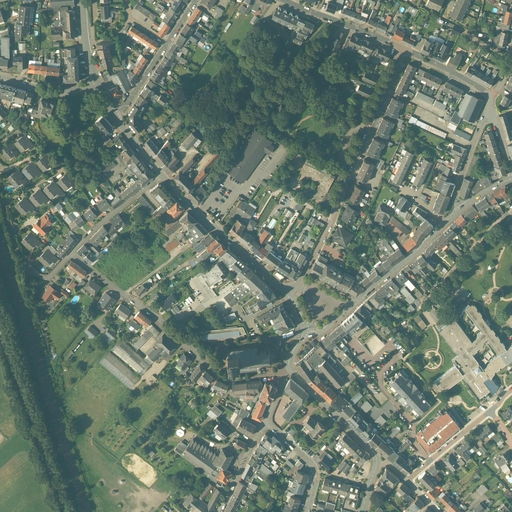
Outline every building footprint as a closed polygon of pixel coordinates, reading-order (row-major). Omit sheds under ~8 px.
[(72,8),(73,8),(73,4),(75,4),(74,4),(74,0),(50,0),(50,2),(48,2),(48,8),(37,8),(37,11),(51,10),(60,9),(72,8)] [(182,6),(173,0),(172,0),(172,1),(173,2),(170,6),(179,11),(182,6)] [(245,0),(245,1),(250,3),(249,6),(248,5),(246,8),(242,6),(239,10),(247,14),(254,4),(255,0),(245,0)] [(255,0),(254,4),(251,8),(257,11),(259,5),(260,2),(266,5),(266,4),(268,0),(255,0)] [(341,8),(343,0),(336,0),(336,3),(327,1),(325,9),(337,12),(338,7),(341,8)] [(442,0),(435,0),(433,6),(439,9),(442,0)] [(465,7),(456,3),(453,9),(463,13),(465,7)] [(225,9),(217,5),(214,9),(217,11),(214,16),(219,19),(225,9)] [(179,11),(170,6),(168,10),(167,9),(164,6),(162,8),(166,11),(175,17),(179,11)] [(202,9),(197,6),(194,11),(199,14),(202,9)] [(418,10),(410,6),(407,12),(415,16),(418,10)] [(352,8),(350,7),(349,10),(347,17),(352,19),(355,12),(351,11),(352,9),(352,10),(353,8),(352,8)] [(60,9),(62,38),(74,37),(72,8),(60,9)] [(349,10),(343,8),(341,15),(347,17),(349,10)] [(361,9),(357,8),(355,12),(352,19),(358,21),(361,14),(362,12),(361,11),(361,9)] [(299,19),(276,9),(272,18),(295,28),(296,25),(300,26),(297,33),(295,32),(291,39),(300,44),(304,37),(306,38),(309,31),(311,32),(314,24),(305,20),(304,22),(299,19)] [(463,13),(453,9),(450,15),(460,19),(463,13)] [(111,10),(108,10),(108,16),(101,17),(102,20),(112,20),(111,11),(111,10)] [(175,17),(166,11),(165,12),(166,13),(163,17),(171,23),(175,17)] [(199,14),(194,11),(190,16),(195,20),(199,14)] [(367,17),(361,14),(358,21),(364,23),(367,17)] [(195,20),(190,16),(187,21),(192,25),(195,20)] [(373,17),(370,16),(366,24),(375,29),(379,20),(373,17)] [(397,17),(393,22),(392,22),(391,23),(394,25),(396,26),(399,21),(400,19),(397,17)] [(382,22),(379,20),(375,29),(383,32),(387,26),(384,24),(382,23),(382,22)] [(165,21),(161,27),(166,30),(170,25),(165,21)] [(391,23),(384,33),(392,37),(394,34),(393,33),(393,32),(391,31),(394,25),(391,23)] [(185,24),(180,31),(189,37),(194,40),(196,37),(194,36),(195,35),(193,34),(192,36),(189,34),(192,29),(185,24)] [(137,28),(132,25),(129,30),(134,34),(137,28)] [(400,28),(394,25),(391,31),(393,32),(393,33),(394,34),(392,37),(400,41),(405,31),(402,29),(402,28),(400,27),(400,28)] [(166,30),(161,27),(158,32),(163,35),(166,30)] [(143,32),(137,28),(134,34),(139,37),(143,32)] [(189,37),(180,31),(174,41),(181,45),(183,42),(187,45),(189,41),(187,40),(189,37)] [(148,35),(143,32),(139,37),(144,41),(148,35)] [(350,39),(348,44),(353,47),(358,37),(352,34),(350,39)] [(153,39),(148,35),(144,41),(150,44),(153,39)] [(410,38),(404,35),(401,41),(411,46),(414,41),(416,38),(411,35),(410,38)] [(10,36),(1,36),(1,43),(1,48),(10,48),(10,36)] [(337,38),(335,37),(333,42),(331,41),(330,45),(334,47),(334,49),(337,50),(342,40),(337,38)] [(363,39),(358,37),(353,47),(359,49),(359,48),(363,39)] [(369,41),(363,38),(363,39),(359,48),(364,50),(369,41)] [(158,42),(153,39),(150,44),(147,47),(149,48),(148,49),(150,49),(152,46),(155,47),(158,42)] [(427,39),(425,43),(420,51),(427,54),(430,49),(434,42),(427,39)] [(98,49),(110,46),(108,40),(96,43),(98,49)] [(435,40),(431,50),(430,49),(427,54),(436,59),(440,51),(439,51),(443,44),(435,40)] [(174,41),(169,48),(176,53),(181,45),(174,41)] [(374,43),(369,41),(364,50),(370,53),(373,47),(374,43)] [(449,47),(443,44),(439,51),(440,51),(436,59),(442,62),(444,57),(448,49),(449,47)] [(75,55),(75,46),(62,47),(62,56),(67,56),(67,55),(75,55)] [(110,46),(98,49),(99,55),(111,53),(110,50),(110,48),(110,46)] [(385,49),(380,46),(378,49),(375,55),(375,56),(381,58),(385,49)] [(10,48),(1,48),(2,55),(2,57),(8,57),(10,57),(10,48)] [(176,53),(169,48),(165,55),(172,59),(176,53)] [(391,51),(385,49),(381,58),(386,61),(387,61),(390,54),(391,51)] [(100,61),(112,58),(115,58),(114,55),(114,54),(115,54),(114,53),(113,53),(112,52),(111,53),(99,55),(100,61)] [(456,53),(453,58),(450,56),(446,64),(455,69),(460,60),(462,56),(461,56),(462,54),(459,52),(458,54),(456,53)] [(148,58),(143,54),(139,60),(145,63),(148,58)] [(17,55),(13,55),(13,61),(18,61),(18,69),(23,69),(23,55),(17,55)] [(67,55),(67,56),(68,73),(63,73),(64,80),(79,79),(78,55),(75,55),(67,55)] [(172,59),(165,55),(160,62),(168,67),(171,61),(172,60),(172,59)] [(2,57),(0,56),(0,67),(7,68),(7,67),(8,58),(8,57),(2,57)] [(475,56),(469,65),(472,67),(478,58),(475,56)] [(112,58),(100,61),(102,67),(113,64),(112,58)] [(145,63),(139,60),(136,65),(141,68),(145,63)] [(179,64),(172,60),(171,61),(173,62),(172,64),(172,66),(176,68),(179,64)] [(168,67),(160,62),(156,68),(163,73),(168,67)] [(136,65),(133,63),(133,64),(132,64),(129,68),(130,69),(138,74),(141,68),(136,65)] [(416,67),(408,63),(406,69),(413,73),(416,67)] [(469,65),(464,73),(471,77),(476,69),(472,67),(469,65)] [(123,68),(110,74),(112,76),(116,85),(118,84),(122,92),(123,91),(128,89),(124,81),(128,79),(125,73),(123,68)] [(163,73),(156,68),(151,76),(162,84),(164,81),(164,80),(160,78),(163,74),(163,73)] [(138,74),(130,69),(128,72),(125,73),(128,79),(131,78),(133,84),(133,83),(134,82),(134,81),(134,82),(135,80),(135,79),(136,80),(137,78),(135,77),(138,74)] [(413,73),(406,69),(403,75),(410,78),(413,73)] [(479,71),(476,69),(471,77),(477,80),(481,72),(479,71)] [(108,70),(101,73),(105,80),(112,76),(108,70)] [(421,79),(427,81),(430,74),(424,71),(423,74),(422,77),(421,79)] [(371,74),(366,72),(362,79),(373,84),(377,77),(371,74)] [(485,74),(481,72),(477,80),(483,84),(487,76),(485,74)] [(436,77),(430,74),(427,81),(433,84),(436,77)] [(410,78),(403,75),(400,80),(408,84),(410,78)] [(491,78),(487,76),(483,84),(489,87),(494,79),(491,78)] [(442,80),(436,77),(433,84),(438,87),(442,80)] [(157,84),(149,79),(141,91),(146,94),(147,92),(151,94),(153,91),(157,84)] [(408,84),(400,80),(398,86),(405,90),(408,84)] [(15,87),(0,82),(0,83),(0,93),(5,95),(5,96),(6,97),(7,96),(12,97),(15,87)] [(452,85),(446,82),(443,89),(448,92),(452,85)] [(116,85),(109,88),(114,96),(122,92),(118,84),(116,85)] [(370,90),(360,85),(358,89),(359,89),(358,92),(361,93),(362,94),(363,95),(364,95),(367,96),(370,90)] [(457,87),(452,85),(448,92),(454,95),(457,87)] [(405,90),(398,86),(395,92),(402,95),(405,90)] [(26,90),(15,87),(12,97),(12,98),(14,98),(13,100),(15,100),(15,98),(23,100),(26,90)] [(463,90),(457,87),(454,95),(460,97),(463,90)] [(164,88),(159,95),(153,91),(151,94),(163,103),(166,99),(167,99),(168,98),(171,94),(164,88)] [(29,91),(26,90),(23,99),(32,102),(34,93),(29,91)] [(122,92),(114,96),(117,102),(121,102),(125,96),(123,91),(122,92)] [(434,99),(418,91),(415,97),(431,105),(434,99)] [(466,93),(458,112),(458,115),(457,116),(459,117),(458,118),(461,119),(462,116),(471,95),(466,93)] [(137,98),(145,103),(148,99),(139,94),(137,98)] [(462,116),(462,117),(474,122),(483,100),(471,95),(462,116)] [(509,98),(504,96),(500,103),(506,106),(510,100),(511,101),(511,96),(510,95),(509,98)] [(145,103),(137,98),(134,102),(142,107),(145,103)] [(277,98),(276,98),(275,99),(274,99),(273,100),(273,101),(273,103),(273,104),(273,106),(274,105),(275,106),(276,107),(276,108),(277,108),(279,108),(280,107),(281,105),(281,104),(281,102),(281,101),(281,99),(280,98),(279,98),(277,98)] [(403,103),(392,98),(385,112),(396,117),(397,117),(396,116),(402,103),(403,104),(403,103)] [(51,101),(42,99),(39,106),(33,104),(31,113),(37,115),(38,111),(47,114),(48,112),(53,113),(54,109),(58,110),(59,104),(56,103),(55,101),(53,100),(51,101)] [(446,105),(436,100),(433,106),(444,111),(446,105)] [(134,117),(137,118),(137,115),(142,107),(134,102),(126,114),(130,116),(130,119),(134,117)] [(31,113),(22,110),(19,121),(28,123),(31,113)] [(113,126),(103,114),(96,120),(101,126),(99,129),(103,134),(113,126)] [(457,116),(453,114),(449,121),(455,124),(458,118),(459,117),(457,116)] [(505,114),(499,116),(501,124),(508,122),(505,114)] [(417,119),(411,116),(408,122),(414,125),(417,120),(417,119)] [(131,126),(139,120),(137,118),(134,117),(130,119),(127,122),(131,126)] [(172,118),(163,126),(164,127),(163,128),(165,131),(166,132),(169,129),(170,129),(177,123),(172,118)] [(394,123),(383,118),(376,132),(387,137),(388,137),(386,136),(392,123),(394,123)] [(139,120),(131,126),(136,131),(143,124),(139,120)] [(447,134),(417,120),(415,124),(445,139),(447,134)] [(457,126),(449,122),(447,127),(455,131),(457,126)] [(508,122),(501,124),(503,132),(510,130),(508,122)] [(254,126),(227,164),(245,177),(254,164),(265,149),(269,152),(274,144),(270,141),(272,139),(254,126)] [(162,127),(150,136),(156,143),(157,142),(158,143),(161,140),(159,137),(165,131),(163,128),(162,127)] [(205,137),(194,127),(192,130),(198,135),(202,139),(205,137)] [(192,130),(182,142),(188,147),(198,135),(192,130)] [(511,135),(510,130),(503,132),(506,140),(511,138),(511,135)] [(119,132),(113,138),(115,141),(118,144),(121,142),(125,148),(130,145),(125,139),(119,132)] [(492,132),(484,134),(486,141),(494,138),(492,132)] [(22,136),(15,141),(22,149),(28,144),(25,140),(22,136)] [(150,136),(143,141),(153,154),(159,148),(156,143),(150,136)] [(33,144),(28,138),(25,140),(28,144),(30,147),(33,144)] [(112,139),(107,143),(105,140),(103,141),(106,146),(108,145),(109,146),(115,141),(113,138),(112,139)] [(385,143),(374,138),(367,153),(378,158),(378,157),(377,157),(383,143),(384,144),(385,143)] [(494,138),(486,141),(489,147),(496,145),(494,138)] [(159,148),(153,154),(157,159),(165,152),(163,149),(165,147),(171,141),(168,139),(161,147),(159,148)] [(7,144),(1,149),(8,157),(14,152),(11,148),(7,144)] [(466,149),(454,144),(450,154),(453,156),(454,153),(456,154),(463,157),(466,149)] [(130,145),(125,148),(122,151),(115,156),(123,165),(130,160),(132,163),(133,163),(140,157),(130,145)] [(496,145),(489,147),(491,154),(498,151),(496,145)] [(19,152),(14,146),(11,148),(14,152),(16,155),(19,152)] [(165,152),(157,159),(161,164),(171,155),(173,152),(174,151),(172,148),(168,152),(169,153),(167,155),(165,152)] [(409,151),(407,150),(404,156),(411,160),(413,153),(411,152),(409,151)] [(498,151),(491,154),(493,160),(500,158),(498,151)] [(171,155),(161,164),(169,172),(177,165),(175,162),(175,161),(179,158),(173,152),(171,155)] [(195,153),(179,169),(183,173),(188,168),(189,169),(192,166),(191,165),(199,157),(195,153)] [(479,156),(474,154),(471,161),(477,163),(479,156)] [(47,159),(44,155),(37,161),(44,168),(50,163),(47,159)] [(411,160),(404,156),(401,162),(408,165),(411,160)] [(52,166),(55,164),(50,157),(47,159),(50,163),(52,166)] [(140,157),(133,163),(135,166),(143,160),(140,157)] [(327,167),(307,157),(305,161),(300,170),(306,174),(313,177),(320,181),(316,188),(314,186),(312,187),(310,192),(310,193),(313,195),(321,199),(320,202),(320,203),(324,205),(326,205),(327,203),(328,202),(327,201),(328,200),(329,199),(329,198),(330,198),(330,197),(330,196),(329,194),(328,193),(329,192),(328,190),(326,190),(333,176),(334,176),(333,176),(330,174),(331,172),(331,171),(326,169),(327,167)] [(427,160),(424,158),(421,165),(428,168),(431,161),(428,160),(427,159),(427,160)] [(462,161),(455,158),(454,160),(452,165),(451,168),(459,172),(462,161)] [(500,158),(493,160),(495,167),(503,164),(500,158)] [(111,159),(101,166),(98,169),(102,174),(105,171),(115,163),(113,160),(112,160),(111,159)] [(364,159),(356,175),(366,180),(374,164),(364,159)] [(135,166),(136,168),(138,170),(146,165),(143,160),(135,166)] [(477,163),(471,161),(465,178),(468,179),(469,176),(471,177),(477,163)] [(183,173),(179,169),(173,175),(188,190),(189,190),(192,186),(208,170),(207,169),(210,167),(208,165),(209,164),(207,162),(190,180),(189,178),(190,177),(189,176),(190,175),(192,175),(193,174),(193,171),(192,170),(189,170),(188,172),(188,173),(187,172),(187,173),(187,174),(186,173),(185,174),(183,173)] [(408,165),(401,162),(398,168),(405,171),(408,165)] [(29,163),(23,168),(30,176),(36,171),(33,167),(29,163)] [(451,169),(441,164),(438,169),(444,173),(443,175),(450,178),(453,169),(451,169)] [(489,168),(490,172),(489,172),(489,174),(491,177),(492,176),(492,179),(499,177),(506,175),(503,164),(495,167),(489,168)] [(41,171),(35,165),(33,167),(36,171),(38,174),(41,171)] [(140,177),(150,170),(146,165),(138,170),(136,172),(140,177)] [(428,168),(421,165),(418,171),(425,174),(428,168)] [(405,171),(398,168),(395,174),(402,177),(405,171)] [(150,170),(140,177),(137,179),(137,178),(135,180),(137,182),(140,186),(142,184),(154,175),(150,170)] [(19,175),(15,171),(9,177),(16,184),(22,179),(19,175)] [(425,174),(418,171),(416,177),(423,180),(425,174)] [(27,179),(21,173),(19,175),(22,179),(24,182),(27,179)] [(65,174),(59,180),(65,188),(71,182),(72,182),(68,178),(65,174)] [(402,177),(395,174),(393,180),(390,179),(388,182),(393,184),(394,181),(399,184),(402,177)] [(489,174),(484,177),(484,176),(483,176),(482,177),(483,178),(480,179),(485,187),(494,182),(491,177),(489,174)] [(443,175),(442,175),(437,188),(441,190),(440,190),(441,190),(450,194),(451,194),(451,193),(454,184),(450,182),(452,178),(450,178),(443,175)] [(76,183),(71,176),(68,178),(72,182),(71,182),(74,185),(76,183)] [(423,180),(416,177),(413,183),(420,186),(423,180)] [(462,186),(471,188),(474,180),(470,179),(468,179),(465,178),(464,177),(462,186)] [(480,179),(474,183),(474,184),(475,186),(471,188),(471,189),(471,190),(473,194),(485,187),(480,179)] [(51,182),(44,188),(51,196),(57,190),(54,186),(51,182)] [(160,182),(158,182),(150,189),(155,195),(154,195),(157,198),(158,197),(162,202),(171,194),(160,182)] [(62,191),(57,184),(54,186),(57,190),(59,193),(62,191)] [(135,190),(130,184),(126,187),(131,193),(135,190)] [(364,189),(356,184),(353,191),(361,195),(364,189)] [(199,188),(197,191),(194,188),(192,186),(189,190),(188,190),(187,191),(198,202),(203,197),(205,194),(199,188)] [(471,188),(462,186),(460,195),(467,198),(471,189),(471,188)] [(505,186),(500,188),(502,195),(504,200),(509,198),(505,186)] [(131,193),(126,187),(121,191),(121,192),(126,197),(131,193)] [(500,188),(492,192),(495,198),(498,203),(504,200),(502,195),(500,188)] [(40,194),(36,190),(30,196),(37,204),(43,198),(40,194)] [(361,195),(353,191),(350,197),(357,201),(361,195)] [(48,199),(43,192),(40,194),(43,198),(45,201),(48,199)] [(121,192),(111,201),(116,206),(126,198),(126,197),(121,192)] [(488,202),(495,198),(492,192),(485,197),(488,202)] [(155,208),(142,193),(137,196),(151,212),(152,211),(155,208)] [(365,193),(361,197),(365,201),(369,197),(365,193)] [(439,193),(433,209),(443,213),(449,197),(439,193)] [(163,202),(158,207),(159,209),(161,211),(167,205),(169,206),(176,199),(171,194),(162,202),(163,202)] [(104,197),(97,203),(102,210),(106,207),(108,206),(111,203),(105,196),(104,197)] [(403,197),(397,206),(402,209),(405,211),(410,203),(406,200),(407,200),(403,197)] [(481,199),(475,203),(481,210),(482,209),(484,208),(485,209),(488,207),(487,206),(490,204),(488,202),(485,197),(481,199)] [(26,202),(22,198),(16,204),(23,212),(29,206),(26,202)] [(495,198),(488,202),(490,204),(491,206),(497,202),(498,203),(495,198)] [(169,206),(167,208),(170,211),(169,211),(168,212),(170,214),(171,212),(174,215),(184,206),(177,199),(176,199),(169,206)] [(34,207),(28,200),(26,202),(29,206),(31,209),(34,207)] [(254,208),(242,200),(239,205),(237,208),(241,210),(249,216),(254,208)] [(60,201),(51,205),(54,210),(64,205),(62,203),(60,201)] [(392,208),(380,203),(378,208),(379,209),(376,216),(380,218),(380,219),(384,221),(388,213),(390,214),(392,208)] [(358,210),(348,204),(342,216),(347,219),(348,217),(353,220),(358,210)] [(472,205),(461,214),(466,220),(468,221),(478,213),(472,205)] [(91,206),(84,212),(88,217),(90,219),(97,213),(95,211),(91,206)] [(427,213),(417,207),(412,213),(417,216),(423,221),(425,219),(426,219),(424,217),(427,213)] [(184,222),(193,214),(190,212),(188,209),(179,217),(184,222)] [(489,217),(482,209),(481,210),(478,211),(485,219),(489,217)] [(249,216),(241,210),(237,216),(245,221),(249,216)] [(119,212),(111,219),(114,222),(111,224),(116,229),(118,227),(118,226),(121,223),(123,225),(125,225),(129,222),(129,220),(124,214),(121,215),(119,212)] [(46,213),(39,220),(44,224),(39,229),(43,233),(48,228),(45,226),(53,219),(46,213)] [(80,213),(75,218),(80,224),(86,219),(81,213),(80,213)] [(193,214),(184,222),(185,223),(183,226),(185,228),(189,225),(197,218),(195,216),(193,214)] [(316,217),(311,214),(308,219),(314,222),(316,217)] [(461,214),(456,220),(460,224),(461,225),(462,224),(464,225),(466,224),(464,222),(466,220),(461,214)] [(402,223),(393,215),(390,219),(399,227),(402,223)] [(237,216),(232,223),(229,228),(237,235),(242,228),(241,228),(245,221),(237,216)] [(394,249),(382,233),(369,216),(366,218),(380,236),(379,237),(381,239),(383,240),(391,251),(394,249)] [(243,240),(249,230),(255,221),(250,217),(246,223),(248,224),(245,227),(244,229),(242,228),(237,235),(243,240)] [(277,219),(273,217),(268,224),(272,226),(277,219)] [(324,221),(317,217),(314,222),(319,225),(321,227),(324,221)] [(80,224),(75,218),(69,222),(74,228),(80,224)] [(178,218),(165,229),(169,233),(181,223),(178,218)] [(197,218),(189,225),(191,227),(194,225),(197,223),(200,220),(197,218)] [(39,220),(38,219),(34,224),(39,229),(44,224),(39,220)] [(426,219),(425,219),(423,221),(418,226),(426,233),(433,226),(426,219)] [(460,224),(456,220),(450,225),(453,229),(457,233),(462,228),(460,225),(460,224)] [(410,228),(402,223),(399,227),(406,232),(410,228)] [(107,228),(103,224),(96,231),(102,236),(108,229),(107,228)] [(111,224),(107,228),(108,229),(111,233),(116,229),(111,224)] [(198,229),(194,225),(191,227),(189,229),(192,233),(193,233),(193,234),(196,237),(202,233),(198,229)] [(256,250),(270,230),(265,227),(262,225),(259,228),(260,228),(257,233),(259,234),(258,237),(257,238),(258,238),(259,237),(260,238),(259,240),(254,237),(249,244),(256,250)] [(345,227),(340,225),(339,227),(337,226),(333,233),(335,233),(334,236),(339,239),(346,243),(352,231),(345,227)] [(453,229),(450,225),(442,233),(449,240),(453,236),(456,238),(457,237),(456,236),(458,234),(457,233),(453,229)] [(426,233),(418,226),(418,227),(417,226),(415,228),(413,230),(414,231),(412,234),(419,241),(426,233)] [(210,230),(200,239),(197,240),(193,243),(199,250),(202,248),(207,243),(207,244),(216,236),(210,230)] [(249,230),(243,240),(249,244),(254,237),(255,235),(249,230)] [(270,230),(256,250),(263,255),(269,248),(272,243),(273,243),(270,240),(271,239),(269,238),(273,233),(270,230)] [(96,231),(90,237),(96,243),(103,236),(102,236),(96,231)] [(28,233),(22,239),(30,246),(35,241),(32,237),(28,233)] [(449,240),(442,233),(438,237),(433,242),(437,247),(438,249),(446,242),(449,240)] [(77,240),(70,234),(65,239),(68,241),(73,246),(77,240)] [(412,234),(403,241),(403,242),(409,249),(419,241),(412,234)] [(40,241),(34,235),(32,237),(35,241),(38,243),(40,241)] [(177,236),(166,246),(169,250),(180,241),(178,238),(177,236)] [(207,244),(206,244),(208,246),(208,247),(207,248),(206,247),(198,254),(201,258),(204,255),(205,255),(208,252),(211,250),(214,247),(221,240),(216,236),(207,244)] [(404,253),(399,245),(392,236),(389,238),(395,246),(396,246),(397,247),(394,249),(401,256),(404,253)] [(129,241),(125,237),(118,243),(122,247),(129,241)] [(221,240),(214,247),(216,249),(214,251),(215,251),(217,250),(220,252),(227,246),(221,240)] [(55,241),(52,245),(50,243),(49,244),(47,242),(45,243),(54,253),(57,250),(55,248),(59,245),(55,241)] [(62,248),(59,251),(64,256),(73,246),(68,241),(62,248)] [(433,242),(421,252),(427,259),(430,256),(428,254),(437,247),(433,242)] [(84,243),(77,250),(82,254),(85,251),(88,248),(84,243)] [(101,249),(94,243),(92,246),(98,251),(101,249)] [(391,251),(389,252),(389,251),(383,243),(382,243),(379,245),(387,256),(392,262),(401,256),(394,249),(391,251)] [(291,245),(284,257),(283,258),(281,257),(275,265),(286,271),(292,261),(298,250),(291,245)] [(463,254),(454,245),(450,248),(459,258),(463,254)] [(238,254),(227,246),(220,253),(222,255),(230,266),(233,264),(230,261),(238,254)] [(272,246),(270,248),(269,248),(263,255),(269,260),(276,250),(275,249),(275,248),(273,246),(272,246)] [(49,254),(45,250),(39,256),(46,263),(52,258),(49,254)] [(276,250),(269,260),(275,265),(281,257),(277,253),(278,252),(276,250)] [(297,256),(305,260),(308,254),(307,253),(307,251),(306,251),(304,251),(304,252),(300,250),(297,256)] [(89,251),(84,256),(90,262),(95,257),(89,251)] [(57,258),(51,252),(49,254),(52,258),(55,260),(57,258)] [(421,252),(416,256),(422,263),(426,260),(427,259),(421,252)] [(245,261),(238,254),(230,261),(235,265),(238,268),(245,261)] [(95,257),(90,262),(92,264),(99,258),(97,255),(95,257)] [(195,255),(188,260),(192,265),(199,260),(196,256),(195,255)] [(323,258),(318,255),(315,260),(311,268),(318,272),(327,256),(325,255),(323,258)] [(305,260),(297,256),(296,257),(294,262),(301,266),(305,260)] [(340,267),(331,262),(329,262),(325,261),(327,256),(318,272),(318,273),(319,273),(323,275),(323,276),(324,275),(327,277),(326,277),(327,277),(328,278),(329,278),(332,280),(331,280),(332,280),(335,282),(343,270),(341,269),(340,267)] [(387,256),(382,260),(386,267),(392,262),(387,256)] [(422,263),(416,256),(412,259),(418,266),(420,264),(422,263)] [(436,263),(430,257),(427,259),(426,260),(432,266),(436,263)] [(71,259),(68,264),(73,268),(77,263),(71,259)] [(418,266),(412,259),(408,262),(414,270),(417,267),(418,266)] [(381,261),(375,266),(380,272),(386,267),(382,260),(381,261)] [(217,261),(204,270),(206,273),(204,275),(209,283),(222,273),(220,271),(223,269),(217,261)] [(245,261),(238,268),(239,269),(237,272),(243,278),(245,277),(253,269),(249,264),(245,261)] [(294,262),(292,261),(286,271),(295,276),(296,276),(301,266),(294,262)] [(414,270),(408,262),(401,267),(404,271),(405,271),(408,274),(411,272),(412,273),(411,274),(412,275),(413,274),(416,272),(414,270)] [(82,266),(77,263),(73,268),(78,271),(82,266)] [(445,273),(448,270),(440,264),(437,267),(445,273)] [(367,273),(361,265),(360,266),(362,268),(361,268),(362,270),(362,271),(364,275),(362,277),(364,280),(367,283),(372,279),(367,273)] [(87,270),(82,266),(78,271),(83,275),(87,270)] [(375,266),(372,268),(371,268),(370,269),(371,270),(367,273),(372,279),(380,272),(375,266)] [(404,271),(401,267),(394,273),(401,281),(402,282),(405,279),(412,287),(415,284),(412,280),(408,276),(404,271)] [(252,284),(261,275),(254,268),(253,269),(245,277),(252,284)] [(354,276),(343,270),(335,282),(345,287),(347,287),(353,278),(354,276)] [(401,281),(394,273),(391,276),(398,284),(401,281)] [(261,275),(252,284),(254,285),(258,290),(268,283),(268,282),(261,275)] [(391,276),(383,282),(387,286),(391,290),(394,293),(402,286),(401,285),(400,286),(398,284),(391,276)] [(90,277),(84,285),(94,293),(101,284),(90,277)] [(243,278),(224,293),(230,301),(233,298),(235,300),(254,285),(252,284),(245,277),(243,278)] [(355,280),(353,278),(347,287),(355,293),(363,285),(355,280)] [(143,282),(140,286),(139,285),(136,289),(140,292),(143,289),(144,289),(147,285),(143,282)] [(387,286),(383,282),(376,288),(383,295),(386,292),(385,291),(389,288),(387,286)] [(268,283),(258,290),(260,292),(262,295),(272,287),(268,283)] [(50,284),(43,295),(49,300),(53,294),(57,297),(58,295),(59,295),(59,294),(60,292),(57,290),(57,289),(50,284)] [(208,286),(211,291),(210,292),(213,296),(217,293),(211,284),(208,286)] [(404,284),(400,288),(406,294),(410,291),(404,284)] [(273,288),(264,293),(264,294),(269,300),(278,294),(273,287),(272,287),(273,288)] [(376,288),(368,295),(376,304),(377,304),(379,306),(381,304),(378,302),(382,298),(384,296),(383,295),(376,288)] [(419,288),(414,292),(418,296),(422,292),(419,288)] [(115,298),(106,291),(99,300),(108,307),(115,298)] [(157,291),(150,296),(154,301),(160,296),(157,291)] [(172,292),(160,301),(165,307),(169,304),(174,300),(173,298),(176,296),(172,292)] [(256,298),(255,299),(259,306),(269,300),(264,294),(260,296),(256,298)] [(376,304),(368,295),(362,301),(361,301),(365,304),(367,303),(370,306),(371,306),(375,309),(379,306),(377,304),(376,304)] [(252,296),(243,301),(244,302),(245,301),(247,304),(254,300),(253,297),(252,296)] [(254,300),(247,304),(243,306),(247,312),(259,306),(255,299),(254,300)] [(282,300),(268,307),(268,308),(257,314),(263,326),(274,320),(289,313),(282,300)] [(131,309),(121,301),(115,309),(126,316),(131,309)] [(361,301),(354,308),(363,318),(370,310),(365,304),(361,301)] [(411,301),(407,305),(411,309),(415,306),(411,301)] [(216,302),(210,305),(215,312),(221,309),(216,302)] [(489,361),(496,370),(496,371),(500,368),(499,367),(501,366),(501,367),(505,364),(511,359),(511,342),(511,343),(511,345),(506,349),(504,346),(505,345),(502,341),(501,342),(499,339),(500,339),(497,335),(496,335),(494,333),(495,332),(492,328),(491,329),(481,315),(482,314),(479,311),(478,311),(476,309),(477,308),(474,304),(473,305),(472,303),(465,308),(482,331),(471,339),(477,346),(479,345),(479,346),(483,343),(482,342),(487,338),(499,354),(489,361)] [(363,318),(354,308),(341,320),(347,327),(348,326),(363,343),(375,331),(363,318)] [(145,313),(139,309),(134,315),(139,318),(141,319),(145,313)] [(235,309),(223,314),(226,319),(237,314),(235,309)] [(384,316),(377,309),(374,312),(381,319),(384,316)] [(421,326),(426,323),(420,312),(414,315),(421,326)] [(152,318),(145,313),(141,319),(142,320),(147,324),(150,321),(152,318)] [(289,313),(274,320),(275,322),(280,330),(294,322),(289,313)] [(477,346),(471,339),(455,316),(439,328),(454,347),(455,346),(459,352),(452,357),(455,362),(434,377),(443,388),(463,373),(479,394),(483,391),(484,393),(487,391),(486,389),(490,387),(492,390),(498,386),(490,375),(495,372),(494,371),(496,370),(489,361),(483,366),(471,351),(472,350),(473,351),(476,348),(476,347),(477,346)] [(137,321),(132,318),(130,320),(129,322),(138,328),(141,324),(140,323),(137,321)] [(341,320),(332,327),(338,334),(341,333),(341,332),(347,327),(341,320)] [(160,330),(153,323),(150,326),(148,327),(153,332),(156,334),(160,330)] [(237,323),(219,325),(219,327),(207,328),(207,330),(201,331),(202,338),(215,337),(215,338),(218,338),(218,336),(243,334),(243,330),(245,330),(242,325),(237,325),(237,323)] [(90,324),(86,330),(93,336),(97,330),(90,324)] [(116,332),(109,327),(105,331),(112,337),(116,332)] [(148,327),(133,343),(138,347),(153,332),(148,327)] [(332,327),(328,331),(334,338),(336,336),(338,334),(332,327)] [(160,347),(171,337),(164,330),(154,341),(156,342),(160,347)] [(328,331),(327,331),(322,336),(329,345),(334,341),(334,344),(339,349),(341,346),(340,344),(337,342),(336,340),(334,338),(328,331)] [(347,338),(342,333),(342,334),(341,333),(338,334),(341,338),(344,341),(347,338)] [(144,357),(120,336),(111,348),(141,374),(151,363),(144,357)] [(303,354),(317,339),(313,336),(299,350),(303,354)] [(171,337),(160,347),(163,349),(167,353),(177,343),(171,337)] [(327,348),(319,339),(314,344),(323,354),(324,354),(325,356),(329,359),(331,362),(335,358),(334,357),(330,353),(331,352),(327,348)] [(156,342),(147,352),(148,353),(154,359),(161,351),(163,349),(160,347),(156,342)] [(249,345),(244,345),(244,344),(243,344),(243,345),(238,346),(238,345),(237,345),(238,346),(233,347),(229,349),(227,351),(226,352),(228,353),(229,362),(227,363),(229,364),(230,363),(231,363),(231,367),(230,368),(231,369),(232,368),(235,368),(235,369),(236,369),(236,368),(240,367),(240,368),(241,368),(241,367),(246,366),(246,368),(247,368),(246,366),(251,366),(252,367),(252,366),(258,365),(259,366),(259,367),(260,367),(260,366),(262,366),(262,367),(263,366),(262,366),(264,364),(264,365),(264,364),(265,364),(266,363),(266,362),(265,361),(264,361),(263,361),(262,359),(266,359),(266,361),(267,361),(267,359),(270,359),(270,360),(271,360),(271,358),(273,356),(274,356),(275,355),(273,355),(273,351),(274,351),(274,350),(272,350),(270,348),(270,347),(269,346),(269,348),(266,348),(266,347),(265,347),(265,349),(261,349),(261,347),(260,347),(260,349),(257,349),(257,348),(258,348),(258,346),(259,345),(258,344),(257,345),(256,344),(256,343),(255,344),(250,345),(250,343),(249,343),(249,345)] [(314,344),(303,355),(310,366),(318,359),(320,357),(323,354),(314,344)] [(147,352),(140,347),(138,349),(145,356),(148,353),(147,352)] [(139,376),(109,349),(99,361),(130,387),(139,376)] [(191,358),(184,352),(180,356),(181,357),(177,362),(182,366),(183,367),(186,363),(191,358)] [(347,352),(341,358),(345,362),(351,356),(347,352)] [(154,359),(148,353),(145,356),(144,357),(151,363),(154,359)] [(310,366),(303,355),(296,360),(295,361),(308,379),(315,374),(313,370),(310,366)] [(320,361),(318,362),(320,364),(321,366),(329,359),(325,356),(321,359),(320,361)] [(329,359),(321,366),(326,371),(331,376),(338,370),(331,362),(329,359)] [(186,363),(183,367),(182,366),(179,369),(183,372),(189,366),(186,363)] [(200,363),(190,375),(194,379),(204,366),(200,363)] [(321,366),(320,364),(317,367),(323,374),(325,372),(326,371),(321,366)] [(323,374),(317,367),(315,369),(320,376),(323,374)] [(408,374),(402,368),(401,369),(400,368),(397,371),(398,372),(396,374),(393,377),(391,379),(390,379),(388,381),(394,388),(393,388),(395,390),(397,392),(399,394),(401,392),(407,398),(404,400),(406,402),(407,402),(409,404),(408,404),(410,406),(411,406),(417,412),(419,410),(419,409),(421,407),(421,408),(425,405),(424,404),(426,402),(428,404),(431,401),(423,394),(424,393),(422,391),(422,392),(420,390),(420,389),(419,387),(417,385),(415,383),(413,380),(413,381),(411,379),(409,377),(407,375),(408,374)] [(205,369),(197,379),(201,382),(204,379),(209,372),(205,369)] [(327,384),(319,377),(320,376),(315,369),(313,370),(315,374),(308,379),(312,383),(320,390),(327,384)] [(338,370),(331,376),(333,380),(334,381),(337,384),(345,377),(344,376),(338,370)] [(351,370),(344,376),(345,377),(348,381),(355,374),(351,370)] [(209,372),(204,379),(207,382),(213,375),(209,372)] [(304,387),(290,375),(284,386),(283,389),(293,398),(295,395),(301,401),(308,391),(304,387)] [(223,380),(217,378),(212,384),(214,385),(213,389),(215,390),(216,391),(220,385),(222,380),(223,380)] [(254,379),(255,388),(255,387),(256,387),(259,388),(262,381),(262,380),(261,379),(261,378),(260,378),(260,379),(254,379)] [(255,388),(254,379),(253,379),(254,379),(246,380),(246,379),(246,380),(246,385),(246,387),(255,389),(255,388)] [(277,384),(265,379),(259,394),(260,395),(269,398),(270,399),(272,394),(275,389),(277,384)] [(229,382),(223,380),(222,380),(220,387),(226,389),(229,382)] [(246,380),(232,381),(232,390),(231,390),(231,392),(234,392),(234,391),(240,391),(246,391),(246,387),(246,385),(246,380)] [(327,384),(320,390),(327,396),(334,389),(328,383),(327,384)] [(255,389),(246,387),(246,391),(245,395),(247,395),(247,396),(249,397),(250,395),(253,396),(255,389),(255,388),(255,389)] [(259,388),(256,387),(253,396),(252,398),(255,400),(257,396),(260,389),(259,388)] [(358,388),(345,401),(350,405),(362,392),(358,388)] [(334,389),(327,396),(330,400),(338,392),(337,391),(336,391),(334,389)] [(338,392),(330,400),(338,408),(345,402),(345,401),(347,399),(342,394),(339,391),(338,392)] [(452,399),(460,401),(461,393),(454,392),(452,399)] [(293,398),(282,413),(288,419),(301,401),(295,395),(293,398)] [(266,401),(259,398),(252,414),(261,418),(263,413),(261,412),(266,401)] [(367,398),(360,403),(366,409),(372,403),(367,398)] [(218,400),(214,403),(210,407),(218,414),(221,410),(216,405),(220,401),(218,400)] [(345,402),(338,408),(346,416),(353,409),(350,405),(345,401),(345,402)] [(250,410),(241,405),(238,412),(246,417),(247,416),(250,410)] [(511,409),(509,406),(501,411),(506,417),(511,412),(511,409)] [(218,414),(210,407),(206,412),(214,418),(218,414)] [(438,410),(427,419),(428,420),(426,422),(420,427),(418,429),(420,431),(417,434),(428,447),(431,445),(432,446),(445,435),(458,424),(456,422),(459,420),(449,408),(446,410),(444,408),(444,407),(441,410),(439,412),(438,411),(438,410)] [(372,427),(373,426),(357,410),(356,412),(353,409),(346,416),(367,437),(374,430),(372,427)] [(380,412),(374,418),(378,422),(380,420),(382,422),(386,417),(380,412)] [(316,420),(309,413),(303,420),(306,422),(301,427),(306,431),(309,428),(315,434),(319,430),(320,431),(322,429),(321,428),(324,424),(318,418),(316,420)] [(246,418),(242,416),(241,417),(239,416),(236,414),(232,422),(237,424),(236,425),(250,433),(256,424),(246,418)] [(230,428),(220,419),(213,427),(218,431),(219,430),(224,435),(230,428)] [(487,421),(481,426),(487,432),(489,435),(494,430),(487,421)] [(393,424),(385,433),(387,435),(389,437),(398,429),(393,424)] [(291,425),(287,429),(291,433),(295,429),(291,425)] [(481,426),(476,430),(482,437),(487,432),(481,426)] [(374,430),(367,437),(375,444),(378,440),(382,436),(377,431),(378,429),(376,427),(374,430)] [(345,430),(338,437),(345,444),(345,443),(352,437),(345,430)] [(269,434),(265,431),(260,439),(270,448),(274,451),(276,448),(279,451),(282,448),(281,447),(284,444),(285,446),(285,445),(281,441),(279,439),(273,433),(271,436),(269,434)] [(246,440),(238,436),(238,437),(236,436),(234,435),(232,438),(236,440),(235,443),(242,447),(246,440)] [(215,450),(204,442),(202,442),(194,436),(192,437),(190,441),(217,460),(219,459),(227,463),(233,452),(222,446),(218,453),(217,453),(216,452),(215,451),(215,450)] [(378,440),(388,449),(391,446),(392,445),(389,442),(390,440),(385,437),(384,438),(382,436),(378,440)] [(407,436),(396,447),(397,447),(400,450),(411,440),(407,436)] [(334,437),(328,443),(331,446),(337,439),(334,437)] [(352,437),(345,443),(351,449),(358,442),(352,437)] [(471,443),(466,437),(461,442),(466,448),(471,444),(472,444),(471,443)] [(270,448),(260,439),(257,444),(264,450),(267,452),(268,450),(270,448)] [(190,441),(189,440),(187,443),(186,446),(183,450),(176,445),(174,448),(176,449),(176,448),(181,452),(181,453),(181,452),(185,455),(184,455),(185,455),(188,457),(189,458),(192,460),(196,463),(195,463),(195,464),(198,465),(198,466),(198,465),(221,483),(224,478),(217,475),(222,465),(225,467),(227,463),(219,459),(217,460),(190,441)] [(388,449),(378,440),(375,444),(384,452),(388,449)] [(186,446),(179,441),(176,445),(183,450),(186,446)] [(358,442),(351,449),(359,457),(360,456),(364,449),(358,442)] [(466,448),(461,442),(456,446),(465,457),(470,453),(466,448)] [(264,450),(257,444),(252,452),(259,456),(260,457),(262,454),(264,456),(266,453),(263,452),(264,450)] [(388,449),(384,452),(391,458),(398,452),(395,449),(391,446),(388,449)] [(321,451),(318,454),(321,456),(325,452),(326,453),(328,451),(324,447),(321,451)] [(364,449),(360,456),(359,457),(357,459),(361,462),(363,459),(369,452),(365,448),(364,449)] [(506,448),(499,452),(504,460),(511,456),(506,448)] [(326,453),(325,452),(321,456),(318,459),(326,466),(332,459),(326,453)] [(406,458),(398,452),(391,458),(400,465),(406,458)] [(455,459),(449,452),(443,457),(448,463),(451,467),(452,467),(457,463),(458,463),(455,459)] [(504,460),(499,452),(494,456),(499,464),(504,460)] [(258,457),(251,454),(248,460),(258,465),(267,472),(270,468),(265,464),(260,460),(261,459),(260,457),(259,456),(258,457)] [(406,458),(400,465),(406,470),(411,464),(412,465),(414,462),(413,461),(414,459),(409,455),(406,458)] [(288,456),(285,459),(291,465),(294,462),(288,456)] [(273,457),(271,459),(274,461),(271,465),(275,467),(279,462),(273,457)] [(344,458),(338,465),(341,468),(342,467),(347,461),(344,458)] [(245,467),(255,472),(258,465),(248,460),(245,467)] [(434,460),(427,466),(431,470),(432,472),(439,465),(434,460)] [(347,461),(342,467),(345,470),(350,463),(347,461)] [(225,467),(222,465),(217,475),(224,478),(226,479),(227,476),(228,476),(229,474),(229,473),(231,470),(225,467)] [(399,475),(386,466),(379,475),(384,479),(385,478),(392,483),(399,475)] [(255,472),(245,467),(242,473),(244,475),(247,476),(252,478),(255,472)] [(308,472),(297,468),(294,477),(305,481),(308,472)] [(425,468),(418,474),(425,481),(431,474),(430,474),(432,472),(431,470),(430,471),(428,469),(427,470),(425,468)] [(431,474),(425,481),(429,486),(433,482),(436,479),(434,477),(434,476),(432,473),(431,474)] [(332,477),(325,475),(322,485),(330,487),(332,477)] [(384,479),(379,475),(374,482),(377,484),(376,485),(377,485),(379,486),(379,487),(380,487),(382,488),(382,489),(385,491),(387,489),(389,486),(391,484),(385,479),(384,479)] [(305,481),(294,477),(291,486),(302,490),(305,481)] [(341,480),(332,477),(330,487),(338,489),(341,480)] [(251,480),(246,478),(244,482),(247,484),(250,486),(253,481),(251,480)] [(244,482),(239,479),(234,490),(241,495),(247,484),(244,482)] [(402,479),(396,485),(404,493),(407,490),(404,488),(407,485),(407,484),(402,479)] [(209,480),(198,494),(202,498),(214,484),(209,480)] [(348,482),(341,480),(338,489),(346,491),(348,482)] [(483,481),(475,486),(481,492),(487,486),(483,481)] [(357,484),(351,482),(351,483),(348,482),(346,491),(349,492),(349,493),(354,495),(354,494),(357,494),(359,485),(357,484)] [(429,486),(426,489),(432,495),(440,488),(437,485),(435,486),(433,484),(434,483),(433,482),(429,486)] [(217,486),(208,502),(213,507),(222,490),(217,486)] [(229,499),(237,503),(240,497),(241,495),(234,490),(229,499)] [(404,493),(403,495),(409,501),(414,497),(407,490),(404,493)] [(440,495),(439,495),(444,500),(449,494),(446,492),(444,490),(440,495)] [(191,491),(183,501),(189,505),(197,496),(197,495),(191,491)] [(294,493),(291,492),(290,493),(289,497),(291,497),(289,501),(297,504),(300,496),(294,493)] [(451,492),(449,494),(444,500),(448,504),(453,499),(455,497),(454,496),(454,495),(451,492)] [(202,498),(198,494),(197,495),(197,496),(189,505),(196,511),(209,511),(213,507),(208,502),(202,498)] [(417,494),(411,501),(414,505),(416,507),(423,500),(417,494)] [(245,497),(241,495),(240,497),(243,498),(239,505),(242,506),(243,504),(244,504),(243,504),(244,502),(248,504),(251,501),(245,497)] [(237,503),(229,499),(225,507),(226,507),(231,510),(233,511),(235,507),(237,508),(238,505),(236,505),(237,503)] [(453,499),(448,504),(452,508),(457,503),(453,499)] [(289,501),(286,500),(282,511),(283,511),(294,511),(297,504),(289,501)] [(479,500),(471,508),(474,511),(476,511),(484,505),(479,500)] [(411,501),(405,507),(409,510),(414,505),(411,501)] [(457,503),(452,508),(456,511),(457,511),(462,508),(466,503),(464,501),(460,505),(457,503)] [(509,511),(503,504),(505,502),(503,501),(497,506),(499,508),(501,507),(503,509),(500,511),(509,511)] [(511,511),(511,509),(505,502),(503,504),(509,511),(511,511)]
